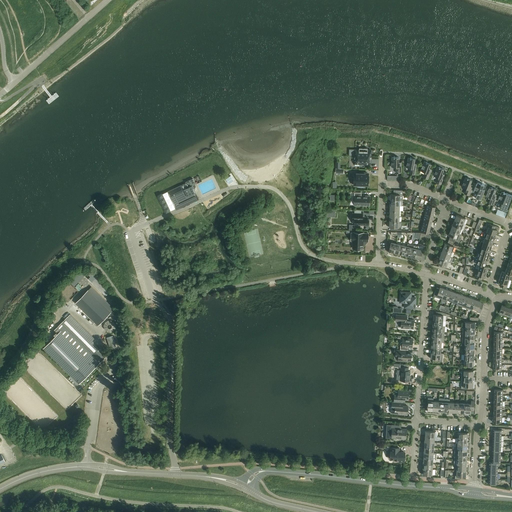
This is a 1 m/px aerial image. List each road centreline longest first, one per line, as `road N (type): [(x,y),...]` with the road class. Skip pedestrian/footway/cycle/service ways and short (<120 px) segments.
road 1 (tertiary): [(244,486),(85,466),(0,489)]
road 2 (tertiary): [(244,486),(267,470),(473,492)]
road 3 (unclassified): [(378,265),(309,253),(285,198),(268,187),(239,186),(189,206)]
road 4 (residential): [(416,420),(427,276)]
road 5 (residential): [(478,423),(484,333),(495,300)]
road 6 (unclassified): [(14,82),(106,0)]
